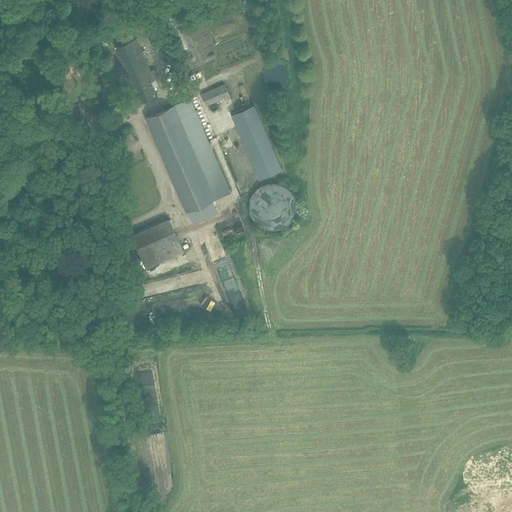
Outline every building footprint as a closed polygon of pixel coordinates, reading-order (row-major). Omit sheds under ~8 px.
[(136,38),(115,46),(139,103),(158,95),(154,87),(158,86),(155,79),(159,78),(155,69),(151,71),(136,38)] [(225,84),(201,94),(206,106),(230,96),(225,84)] [(192,98),(155,114),(146,118),(186,211),(232,191),(192,98)] [(254,104),(231,114),(240,133),(262,123),(254,104)] [(287,226),(290,223),(293,220),(295,216),(296,211),(297,207),(296,202),(295,198),(293,194),(291,191),(287,188),(283,185),(279,184),(275,183),(270,183),(266,184),(262,185),(258,188),(255,191),(252,195),(250,199),(249,203),(249,208),(250,213),(251,217),(254,221),(257,224),(260,227),(265,229),(269,230),(274,231),(278,230),(283,228),(287,226)] [(131,235),(146,269),(184,253),(169,218),(131,235)] [(249,289),(238,291),(243,308),(253,305),(249,289)] [(223,308),(222,297),(208,298),(208,308),(223,308)]
